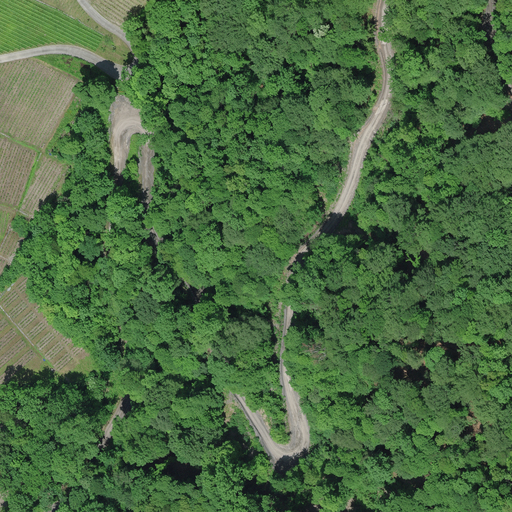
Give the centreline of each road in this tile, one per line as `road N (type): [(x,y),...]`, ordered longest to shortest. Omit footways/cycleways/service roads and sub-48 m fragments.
road 1 (track): [(388,0),(387,100),(333,223),(296,269),(289,336),(298,448),(288,457),(276,453),(234,385),(194,282),(158,244),(148,212),(144,120),(131,113),(118,137),(112,240),(128,340),(127,392),(64,511)]
road 2 (unclassified): [(0,59),(63,49),(133,70),(136,46),(81,0)]
